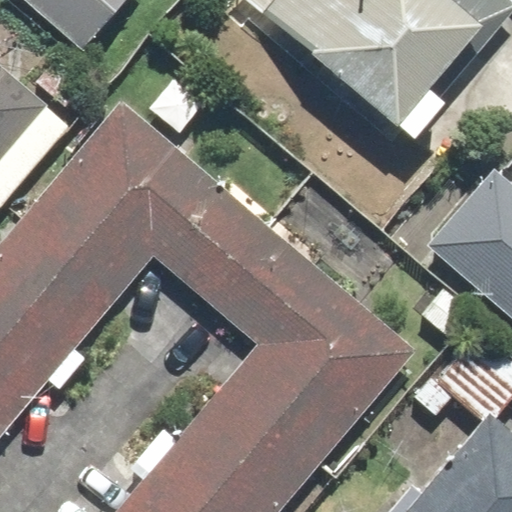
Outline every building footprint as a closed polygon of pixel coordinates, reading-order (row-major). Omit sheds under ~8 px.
[(31,0),(87,51),(134,0),(31,0)] [(511,0),(255,0),(418,142),(456,98),(444,88),(461,68),(470,76),(511,27),(511,0)] [(0,207),(3,210),(77,127),(0,57),(0,207)] [(0,443),(57,377),(70,389),(97,358),(83,346),(164,252),(268,341),(183,440),(167,426),(134,465),(150,479),(121,511),(285,511),(427,347),(130,94),(0,245),(0,443)] [(511,168),(505,162),(439,238),(511,302),(511,168)] [(437,383),(486,424),(412,511),(511,511),(511,421),(504,415),(511,404),(511,349),(485,326),(437,383)]
